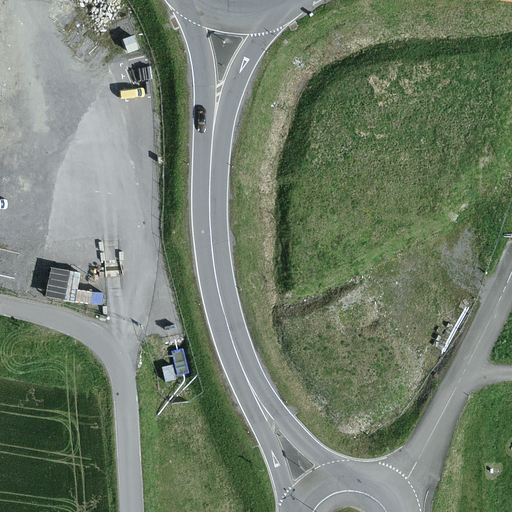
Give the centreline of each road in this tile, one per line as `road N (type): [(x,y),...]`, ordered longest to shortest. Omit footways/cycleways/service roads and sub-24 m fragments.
road 1 (primary): [(215,115),(215,264),(256,396)]
road 2 (unclassified): [(132,511),(121,377),(110,349),(83,327),(0,302)]
road 3 (tertiary): [(511,278),(428,442),(392,490)]
road 4 (primary): [(215,115),(281,0)]
road 5 (primary): [(354,473),(256,396)]
road 6 (primary): [(256,396),(292,511)]
